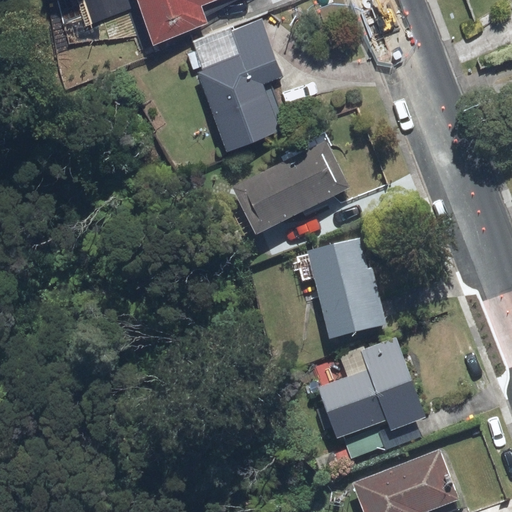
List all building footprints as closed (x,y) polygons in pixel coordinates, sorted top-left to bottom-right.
[(152,0),(165,33),(219,13),(213,0),(152,0)] [(267,16),(201,41),(238,141),(290,122),(267,61),(282,55),(267,16)] [(349,192),(324,143),(239,186),(264,235),(349,192)] [(374,234),(313,251),(338,338),(399,321),(374,234)] [(439,416),(404,330),(345,354),(354,376),(329,386),(357,458),(388,445),(380,427),(397,420),(401,431),(439,416)] [(448,446),(360,481),(371,511),(433,511),(468,498),(448,446)]
